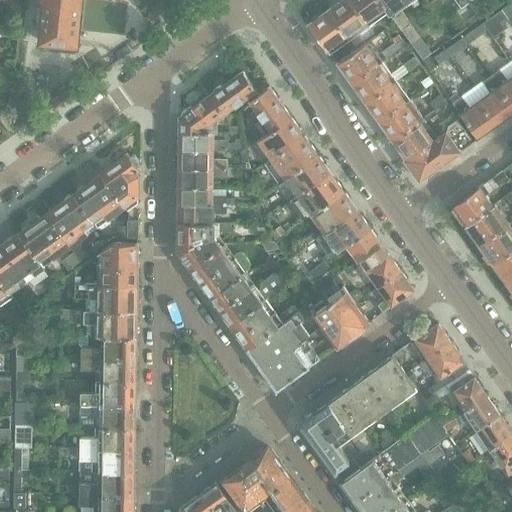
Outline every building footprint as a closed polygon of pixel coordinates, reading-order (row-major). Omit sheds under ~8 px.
[(37,22),(36,34),(40,35),(40,42),(78,46),(81,16),(79,16),(81,3),(82,3),(82,0),(43,0),(44,0),(43,8),(38,7),(36,22),(37,22)] [(337,3),(328,9),(350,40),(369,25),(351,0),(337,0),(337,3)] [(351,0),(369,25),(389,12),(390,11),(382,0),(351,0)] [(382,0),(390,11),(389,12),(393,17),(401,30),(402,30),(423,60),(429,55),(431,53),(420,38),(421,38),(417,33),(402,10),(415,0),(382,0)] [(469,3),(468,1),(467,0),(454,0),(461,9),(469,3)] [(509,20),(511,18),(511,1),(501,9),(509,20)] [(311,22),(308,24),(330,54),(350,40),(328,9),(319,15),(316,15),(311,19),(311,22)] [(501,9),(482,23),(488,31),(493,38),(508,27),(505,23),(509,20),(501,9)] [(477,14),(468,20),(472,25),(480,18),(477,14)] [(482,23),(472,30),(478,38),(488,31),(482,23)] [(393,38),(397,44),(396,45),(403,40),(402,40),(398,34),(393,38)] [(394,43),(381,52),(386,58),(406,44),(403,40),(396,45),(394,43)] [(338,62),(340,65),(339,67),(343,72),(346,73),(352,82),(383,60),(369,41),(338,62)] [(454,43),(444,50),(450,58),(460,50),(454,43)] [(444,50),(434,57),(440,65),(450,58),(444,50)] [(480,51),(476,54),(484,65),(488,62),(480,51)] [(429,55),(423,60),(430,69),(436,65),(429,55)] [(353,84),(353,87),(357,91),(359,92),(366,101),(396,80),(418,64),(420,63),(415,56),(391,73),(383,60),(352,82),(353,84)] [(214,91),(210,94),(224,113),(257,90),(243,70),(223,85),(220,85),(214,88),(214,91)] [(511,77),(507,80),(500,70),(491,76),(511,104),(511,77)] [(490,93),(480,100),(497,123),(511,113),(511,114),(511,104),(491,76),(483,82),(490,93)] [(410,99),(396,80),(366,101),(367,103),(367,106),(370,111),(373,111),(380,120),(410,99)] [(261,119),(255,123),(264,135),(265,136),(291,117),(269,86),(259,93),(249,101),(261,119)] [(217,131),(217,132),(218,132),(218,118),(224,113),(210,94),(191,107),(189,107),(184,111),(183,113),(179,116),(179,131),(217,131)] [(441,95),(429,103),(435,111),(446,102),(441,95)] [(483,133),(497,123),(480,100),(469,107),(462,97),(452,103),(460,116),(461,115),(477,137),(476,137),(477,139),(483,135),(483,133)] [(381,122),(380,125),(384,130),(387,130),(393,140),(424,118),(410,99),(380,120),(381,122)] [(11,104),(2,103),(0,118),(0,120),(9,132),(18,126),(10,116),(11,110),(11,104)] [(303,136),(299,130),(300,129),(291,117),(265,136),(264,135),(258,139),(258,140),(272,159),(303,136)] [(393,140),(395,142),(394,144),(398,149),(401,150),(407,158),(438,137),(437,136),(424,118),(393,140)] [(407,158),(405,160),(417,176),(418,175),(422,175),(423,177),(473,141),(459,121),(437,136),(438,137),(407,158)] [(179,131),(179,149),(214,149),(214,150),(236,150),(236,143),(228,143),(228,140),(214,140),(214,132),(218,132),(217,132),(217,131),(179,131)] [(254,135),(244,142),(245,149),(258,140),(258,139),(254,135)] [(303,136),(272,159),(285,177),(316,155),(315,153),(315,150),(312,145),(309,145),(303,136)] [(228,159),(214,159),(214,150),(214,149),(179,149),(179,167),(213,168),(234,168),(234,160),(228,160),(228,159)] [(122,152),(113,158),(116,161),(101,172),(124,205),(138,194),(138,168),(136,165),(139,163),(139,161),(135,155),(132,154),(130,156),(127,153),(124,155),(122,152)] [(329,173),(323,165),(324,162),(320,157),(317,156),(316,155),(285,177),(297,194),(298,195),(329,173)] [(235,168),(234,168),(213,168),(179,167),(178,186),(213,186),(214,177),(235,177),(235,168)] [(503,170),(492,177),(498,186),(509,179),(503,170)] [(100,172),(101,174),(84,186),(82,185),(76,189),(76,192),(74,193),(95,222),(105,214),(108,219),(126,207),(124,205),(101,172),(100,172)] [(344,188),(339,181),(338,182),(335,182),(329,173),(298,195),(297,194),(289,200),(303,221),(311,214),(344,190),(343,189),(344,188)] [(482,184),(452,206),(458,215),(457,218),(461,222),(464,223),(466,225),(495,204),(494,204),(493,205),(486,195),(489,193),(482,184)] [(178,186),(178,204),(213,204),(234,204),(234,196),(227,196),(227,195),(213,195),(213,186),(178,186)] [(344,190),(311,214),(324,232),(355,210),(349,201),(350,199),(344,190)] [(64,200),(47,213),(71,246),(88,233),(85,229),(95,222),(74,193),(72,194),(70,194),(64,198),(64,200)] [(511,195),(510,193),(501,200),(506,206),(511,201),(511,195)] [(227,213),(227,209),(234,209),(234,204),(213,204),(178,204),(178,222),(215,223),(215,222),(216,222),(215,214),(227,213)] [(472,235),(472,237),(475,241),(477,242),(480,245),(509,224),(495,204),(466,225),(472,235)] [(346,245),(370,227),(361,215),(360,216),(355,210),(324,232),(324,233),(318,238),(317,238),(330,256),(337,251),(338,252),(347,246),(346,245)] [(21,231),(20,232),(40,261),(41,260),(50,253),(54,259),(71,246),(47,213),(30,225),(27,224),(22,228),(21,231)] [(128,229),(138,229),(138,221),(128,221),(128,227),(128,229)] [(220,234),(220,222),(216,222),(215,222),(215,223),(178,222),(177,251),(190,268),(225,243),(226,242),(220,234)] [(480,245),(487,254),(486,257),(489,261),(492,262),(494,264),(511,251),(511,228),(509,224),(480,245)] [(272,232),(274,240),(285,232),(281,226),(272,232)] [(370,227),(346,245),(347,246),(357,261),(359,260),(381,244),(382,244),(370,227)] [(128,237),(128,238),(138,238),(138,229),(128,229),(128,237)] [(0,277),(9,290),(10,292),(20,285),(16,279),(23,274),(27,280),(45,267),(41,260),(40,261),(20,232),(0,246),(0,277)] [(314,232),(304,239),(308,244),(317,238),(318,238),(314,232)] [(274,240),(263,243),(268,250),(280,247),(274,240)] [(101,252),(100,284),(137,285),(138,243),(114,242),(101,252)] [(225,243),(190,268),(210,296),(245,271),(246,271),(226,242),(225,243)] [(381,244),(359,260),(364,268),(378,287),(401,270),(387,251),(387,252),(381,244)] [(75,252),(81,261),(90,254),(84,246),(75,252)] [(511,251),(494,264),(500,273),(500,276),(503,280),(505,281),(507,283),(511,279),(511,251)] [(74,252),(61,261),(68,270),(81,261),(75,252),(74,253),(74,252)] [(324,261),(309,272),(317,283),(321,289),(325,286),(318,276),(330,268),(324,261)] [(76,269),(57,283),(76,283),(76,269)] [(363,314),(369,322),(391,306),(392,306),(415,289),(401,270),(378,287),(386,298),(363,314)] [(245,271),(210,296),(222,313),(230,324),(262,301),(263,302),(268,299),(267,298),(287,283),(279,273),(272,272),(260,281),(258,289),(246,271),(245,271)] [(309,272),(305,275),(313,286),(317,283),(309,272)] [(0,304),(0,305),(0,304),(0,296),(9,290),(0,277),(0,304)] [(91,284),(90,309),(136,310),(137,285),(100,284),(91,284)] [(369,322),(363,314),(343,285),(327,297),(353,334),(369,322)] [(327,297),(311,309),(337,346),(353,334),(327,297)] [(262,301),(230,324),(247,348),(299,311),(294,304),(279,315),(268,299),(263,302),(262,301)] [(299,311),(247,348),(274,385),(280,386),(281,386),(337,346),(311,309),(307,305),(299,311)] [(101,334),(101,335),(136,336),(136,310),(90,309),(61,309),(60,322),(84,322),(96,322),(96,334),(101,334)] [(438,322),(415,338),(415,339),(411,342),(423,360),(423,361),(451,342),(438,322)] [(82,346),(82,358),(136,358),(136,336),(101,335),(101,347),(82,346)] [(24,357),(28,357),(28,342),(17,342),(16,357),(24,357)] [(423,360),(420,362),(428,373),(432,374),(436,371),(440,377),(464,361),(451,342),(423,361),(423,360)] [(392,355),(366,374),(389,406),(415,387),(392,355)] [(82,368),(101,369),(100,380),(136,381),(136,358),(82,358),(82,368)] [(464,361),(440,377),(445,385),(469,369),(464,361)] [(445,385),(451,392),(474,376),(469,369),(445,385)] [(366,374),(340,393),(363,425),(389,406),(366,374)] [(451,392),(464,412),(487,396),(474,376),(451,392)] [(81,392),(81,403),(135,404),(136,381),(100,380),(100,393),(81,392)] [(435,392),(424,399),(429,407),(440,399),(435,392)] [(340,393),(314,411),(338,443),(363,425),(340,393)] [(487,396),(464,412),(454,418),(460,426),(469,420),(477,431),(500,415),(487,396)] [(100,414),(100,426),(135,426),(135,404),(81,403),(81,414),(100,414)] [(303,424),(343,480),(357,470),(338,443),(314,411),(303,419),(304,419),(303,424)] [(357,470),(343,480),(356,499),(421,452),(448,433),(434,414),(376,456),(357,470)] [(511,432),(500,415),(477,431),(489,450),(511,434),(511,432)] [(81,437),(81,448),(135,449),(135,426),(100,426),(100,437),(81,437)] [(0,428),(0,440),(10,440),(10,428),(0,428)] [(511,434),(489,450),(508,477),(511,473),(511,434)] [(282,502),(273,509),(275,511),(302,511),(312,505),(270,448),(265,447),(250,457),(282,502)] [(80,471),(99,471),(134,471),(135,449),(81,448),(80,471)] [(468,449),(462,453),(470,463),(475,459),(468,449)] [(425,477),(433,471),(421,452),(356,499),(365,511),(389,511),(407,500),(394,482),(418,466),(425,477)] [(273,509),(282,502),(250,457),(222,478),(246,511),(249,511),(266,500),(273,509)] [(80,482),(80,493),(134,494),(134,471),(99,471),(80,471),(80,482)] [(511,478),(503,485),(505,489),(511,484),(511,478)] [(238,511),(239,511),(217,482),(182,507),(181,511),(238,511)] [(14,493),(13,511),(23,511),(26,511),(27,493),(21,492),(14,493)] [(98,511),(133,511),(134,494),(80,493),(80,504),(99,505),(98,511)] [(450,494),(440,501),(445,508),(447,507),(455,501),(450,494)] [(415,511),(407,500),(389,511),(429,511),(428,510),(426,511),(415,511)] [(440,511),(462,511),(455,501),(447,507),(445,508),(440,511)]
